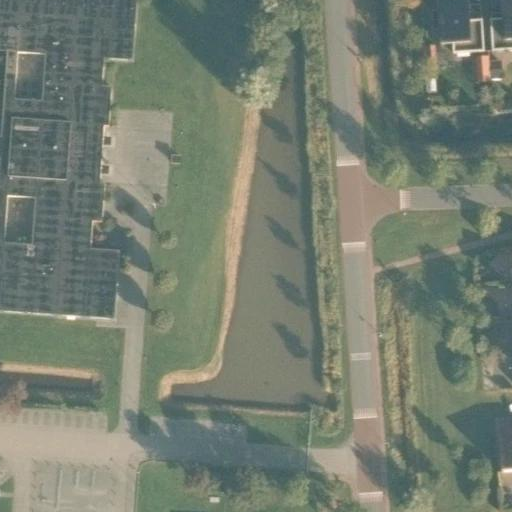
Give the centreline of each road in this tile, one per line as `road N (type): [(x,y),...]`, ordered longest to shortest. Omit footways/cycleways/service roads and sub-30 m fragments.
road 1 (tertiary): [(372,511),(352,206)]
road 2 (tertiary): [(352,206),(337,0)]
road 3 (unclassified): [(352,206),(511,198)]
